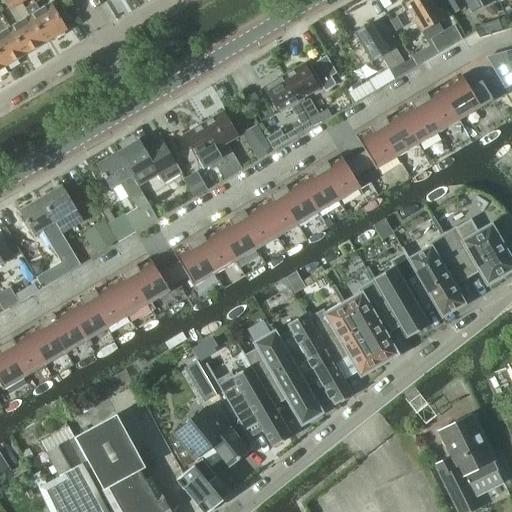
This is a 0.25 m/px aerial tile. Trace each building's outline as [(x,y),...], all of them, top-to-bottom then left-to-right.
[(21,0),(5,0),(4,1),(10,10),(23,2),(21,0)] [(432,0),(412,0),(406,4),(423,32),(438,23),(444,19),(432,0)] [(465,0),(467,2),(473,13),(493,1),(492,0),(465,0)] [(31,15),(47,42),(67,30),(51,3),(39,10),(35,3),(25,8),(30,15),(31,15)] [(24,55),(47,42),(31,15),(30,15),(8,28),(24,55)] [(480,39),(501,32),(498,21),(475,29),(480,39)] [(373,23),(356,33),(373,62),(381,57),(389,69),(389,70),(390,72),(395,80),(410,71),(396,48),(399,46),(393,37),(384,42),(373,23)] [(438,23),(423,32),(431,46),(430,46),(436,56),(452,47),(444,33),(438,23)] [(0,60),(4,67),(24,55),(8,28),(0,32),(0,60)] [(511,68),(511,50),(503,53),(511,68)] [(505,89),(511,84),(511,68),(503,53),(487,58),(505,89)] [(326,55),(309,66),(325,92),(336,85),(331,77),(337,73),(326,55)] [(304,64),(284,76),(300,102),(315,126),(335,114),(331,107),(319,114),(309,99),(305,102),(304,99),(320,90),(304,64)] [(284,76),(264,88),(280,114),(291,107),(305,132),(315,126),(300,102),(284,76)] [(442,89),(460,120),(493,101),(482,81),(470,88),(463,77),(442,89)] [(375,92),(369,82),(349,94),(355,104),(375,92)] [(439,133),(460,120),(442,89),(429,97),(427,94),(419,98),(439,133)] [(419,145),(439,133),(419,98),(411,103),(413,106),(400,114),(419,145)] [(223,112),(204,124),(219,150),(230,168),(234,176),(242,172),(227,145),(238,138),(223,112)] [(398,157),(419,145),(400,114),(388,121),(386,118),(378,123),(398,157)] [(366,152),(356,157),(365,172),(375,166),(377,170),(398,157),(378,123),(370,127),(372,131),(358,139),(366,152)] [(204,124),(183,136),(198,161),(203,169),(209,165),(212,170),(217,167),(221,174),(230,168),(219,150),(204,124)] [(242,134),(258,161),(272,152),(257,126),(242,134)] [(274,151),(288,142),(280,130),(266,138),(274,151)] [(133,177),(139,187),(160,175),(165,184),(183,174),(163,140),(146,150),(139,140),(118,153),(133,177)] [(118,153),(97,166),(112,190),(121,185),(129,199),(131,197),(139,209),(148,203),(138,187),(139,187),(133,177),(118,153)] [(355,178),(365,172),(356,157),(346,163),(343,157),(329,165),(327,162),(319,167),(340,201),(361,188),(355,178)] [(319,213),(340,201),(319,167),(311,171),(313,175),(301,182),(319,213)] [(194,198),(206,190),(196,173),(184,180),(194,198)] [(298,226),(319,213),(301,182),(288,190),(286,186),(278,191),(298,226)] [(62,186),(41,199),(55,224),(62,234),(84,222),(77,211),(62,186)] [(259,207),(278,238),(298,226),(278,191),(270,196),(272,199),(259,207)] [(41,199),(20,211),(35,236),(47,229),(55,243),(64,238),(65,238),(62,234),(55,224),(41,199)] [(257,250),(278,238),(259,207),(247,214),(245,211),(237,216),(257,250)] [(236,262),(257,250),(237,216),(229,220),(231,224),(218,231),(236,262)] [(432,299),(431,299),(442,318),(465,304),(455,286),(468,278),(442,235),(443,234),(434,217),(431,219),(440,235),(428,243),(430,246),(409,258),(408,258),(432,299)] [(442,235),(468,278),(480,271),(488,283),(511,269),(511,262),(511,261),(511,247),(508,241),(502,245),(491,226),(478,233),(470,220),(457,228),(456,226),(443,234),(442,235)] [(108,228),(88,240),(97,253),(116,240),(108,228)] [(195,240),(216,274),(236,262),(218,231),(205,239),(203,235),(195,240)] [(55,243),(54,244),(65,263),(75,257),(64,238),(55,243)] [(194,287),(216,274),(195,240),(187,245),(189,248),(176,256),(179,262),(170,268),(178,283),(188,277),(194,287)] [(400,327),(399,327),(406,339),(429,325),(419,306),(431,299),(432,299),(408,258),(409,258),(403,247),(401,248),(404,253),(391,261),(394,267),(374,278),(368,267),(365,269),(373,282),(400,327)] [(129,270),(149,305),(171,292),(169,288),(178,283),(170,268),(160,274),(159,272),(152,261),(139,269),(137,266),(129,270)] [(41,284),(50,279),(45,270),(37,275),(41,284)] [(128,317),(149,305),(129,270),(121,275),(123,278),(110,286),(128,317)] [(387,335),(399,327),(400,327),(373,282),(359,290),(361,292),(344,302),(343,303),(380,366),(399,355),(387,335)] [(336,365),(336,364),(349,357),(360,377),(380,366),(343,303),(344,302),(334,285),(331,287),(341,304),(324,314),(323,311),(310,319),(309,319),(336,365)] [(0,303),(4,310),(19,301),(10,286),(0,291),(0,303)] [(108,329),(128,317),(110,286),(97,293),(95,290),(87,295),(108,329)] [(87,341),(108,329),(87,295),(79,299),(81,303),(69,310),(87,341)] [(306,388),(307,388),(319,380),(334,406),(354,394),(336,364),(336,365),(309,319),(310,319),(302,306),(299,308),(304,315),(287,325),(290,331),(278,338),(277,338),(306,388)] [(67,353),(87,341),(69,310),(56,318),(54,314),(46,319),(67,353)] [(46,366),(67,353),(46,319),(38,324),(40,327),(28,335),(46,366)] [(274,407),(275,406),(287,399),(302,425),(322,413),(307,388),(306,388),(277,338),(278,338),(270,325),(267,327),(271,334),(255,344),(258,349),(246,357),(242,351),(241,351),(246,359),(274,407)] [(25,378),(46,366),(28,335),(15,342),(13,339),(5,343),(25,378)] [(211,339),(193,349),(200,361),(215,352),(213,348),(216,346),(211,339)] [(0,388),(2,387),(4,391),(25,378),(5,343),(0,346),(0,388)] [(193,359),(183,365),(196,387),(206,381),(193,359)] [(292,436),(275,406),(274,407),(246,359),(243,361),(247,368),(232,377),(231,374),(217,382),(207,364),(205,364),(245,432),(258,424),(272,448),(292,436)] [(173,434),(168,439),(184,468),(193,459),(195,462),(213,447),(229,467),(249,451),(231,427),(227,430),(208,406),(173,434)] [(75,438),(90,468),(91,468),(115,511),(172,511),(162,493),(160,494),(151,477),(149,478),(144,469),(146,468),(117,415),(75,438)] [(454,456),(438,464),(461,511),(473,511),(481,508),(470,485),(497,472),(469,416),(440,430),(454,456)] [(50,511),(108,511),(86,470),(90,468),(75,438),(69,427),(41,442),(47,452),(46,453),(59,477),(39,488),(50,511)] [(0,478),(12,471),(0,452),(0,478)] [(202,458),(176,480),(195,503),(197,506),(203,501),(211,510),(231,494),(217,477),(202,458)]
